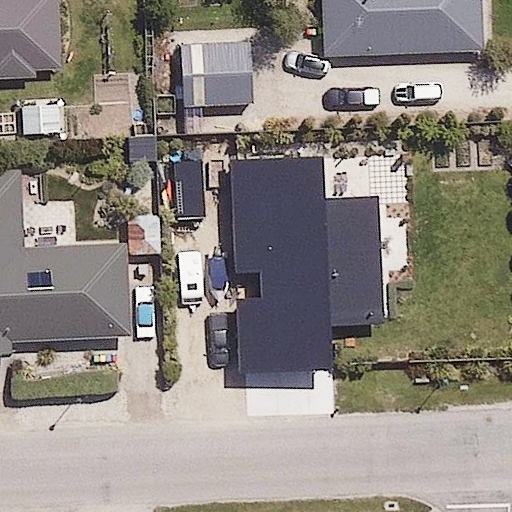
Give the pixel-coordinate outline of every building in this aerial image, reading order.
[(0,0),(0,72),(67,70),(64,0),(0,0)] [(482,0),(325,0),(329,65),(486,55),(482,0)] [(257,44),(185,47),(188,111),(260,107),(257,44)] [(334,163),(241,167),(251,380),(342,376),(340,329),(390,327),(384,197),(336,200),(334,163)] [(21,181),(0,181),(0,353),(140,348),(137,253),(23,257),(21,181)]
